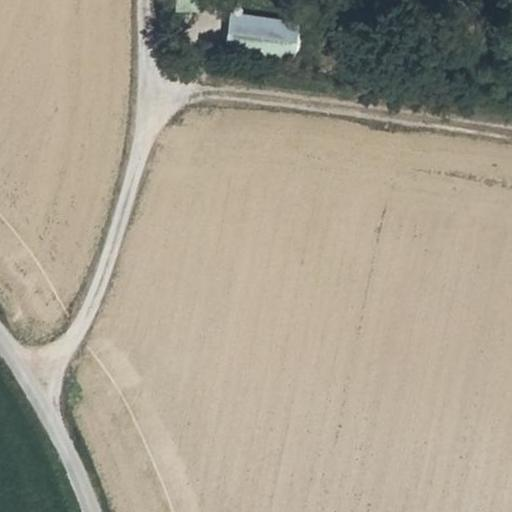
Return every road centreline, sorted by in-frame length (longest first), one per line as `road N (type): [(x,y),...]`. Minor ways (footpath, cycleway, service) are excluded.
road 1 (track): [(23,370),(81,319),(167,107),(227,85),(511,134)]
road 2 (unclassified): [(0,338),(78,474),(89,511)]
